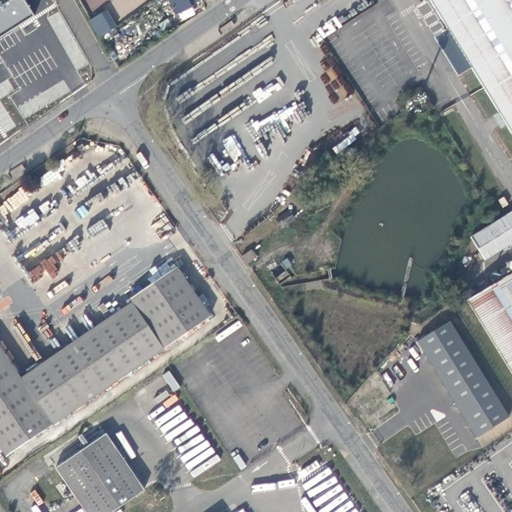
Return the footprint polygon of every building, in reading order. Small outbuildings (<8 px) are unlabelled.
[(32,0),(29,2),(28,0),(0,0),(0,36),(28,19),(54,4),(51,0),(32,0)] [(191,3),(198,0),(169,0),(175,13),(179,12),(192,5),(191,3)] [(511,0),(429,0),(470,65),(484,88),(511,133),(511,0)] [(195,12),(192,5),(179,12),(182,18),(195,12)] [(101,12),(90,18),(101,37),(111,30),(101,12)] [(282,228),(296,220),(290,211),(277,220),(282,228)] [(511,212),(471,238),(485,260),(511,244),(511,212)] [(162,241),(165,246),(179,237),(175,232),(162,241)] [(242,257),(249,266),(257,260),(251,251),(242,257)] [(0,447),(6,457),(210,318),(176,268),(129,299),(131,302),(20,378),(0,346),(0,447)] [(511,273),(468,299),(511,372),(511,273)] [(419,342),(477,437),(509,418),(451,323),(447,325),(446,322),(439,326),(440,329),(419,342)] [(56,469),(84,511),(113,511),(144,491),(106,434),(56,469)]
